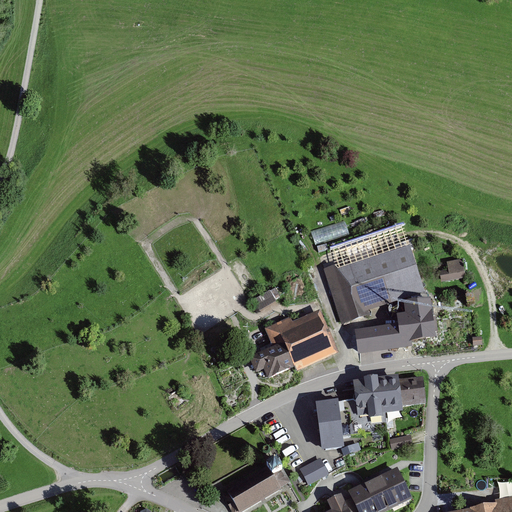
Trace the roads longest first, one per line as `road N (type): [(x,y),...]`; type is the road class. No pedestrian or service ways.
road 1 (residential): [(435,364),(339,379),(283,400),(134,481)]
road 2 (track): [(0,189),(41,0)]
road 3 (residential): [(424,511),(435,364)]
road 4 (residential): [(134,481),(75,483),(0,507)]
